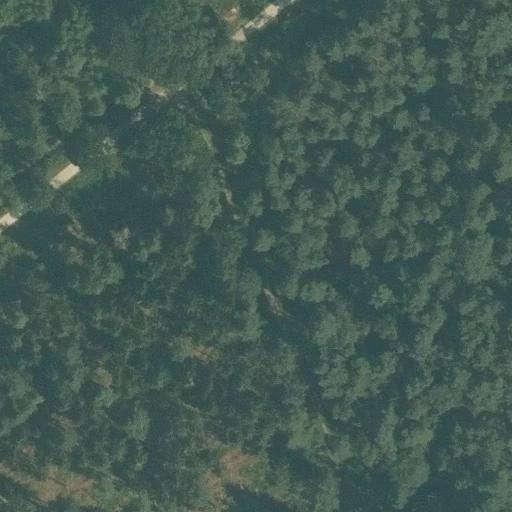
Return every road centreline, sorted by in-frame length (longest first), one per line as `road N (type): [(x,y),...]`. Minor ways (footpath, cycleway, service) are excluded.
road 1 (track): [(174,94),(371,511)]
road 2 (track): [(174,94),(0,231)]
road 3 (track): [(293,0),(174,94)]
road 4 (unknown): [(215,180),(209,130),(232,48)]
road 5 (unknown): [(0,16),(97,97)]
